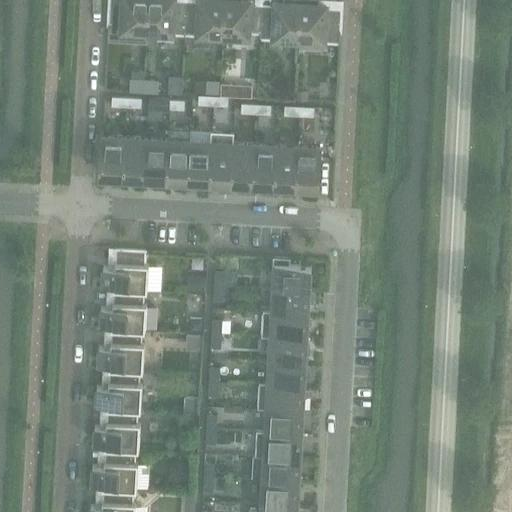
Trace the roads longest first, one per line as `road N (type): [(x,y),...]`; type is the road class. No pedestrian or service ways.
road 1 (residential): [(334,511),(349,221),(79,207)]
road 2 (tertiary): [(437,511),(464,0)]
road 3 (residential): [(62,511),(79,207)]
road 4 (residential): [(79,207),(90,0)]
